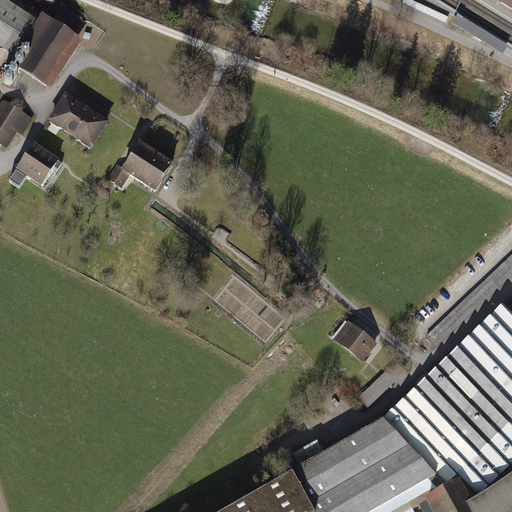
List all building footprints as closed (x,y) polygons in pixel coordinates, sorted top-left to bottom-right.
[(51,96),(85,46),(77,41),(88,25),(64,9),(53,25),(47,21),(43,27),(1,0),(0,0),(0,51),(19,64),(14,71),(51,96)] [(458,16),(453,24),(502,54),(511,58),(511,48),(507,46),(458,16)] [(50,125),(94,154),(110,129),(66,100),(50,125)] [(32,124),(3,104),(0,108),(0,148),(7,153),(19,135),(23,138),(32,124)] [(16,170),(44,189),(60,166),(32,147),(16,170)] [(131,179),(159,197),(176,172),(142,150),(126,175),(116,168),(108,182),(123,192),(131,179)] [(511,253),(424,334),(434,345),(511,273),(511,253)] [(511,511),(511,305),(385,417),(298,471),(226,511),(511,511)] [(333,340),(364,367),(378,350),(347,323),(333,340)] [(397,363),(359,399),(369,409),(407,373),(397,363)]
